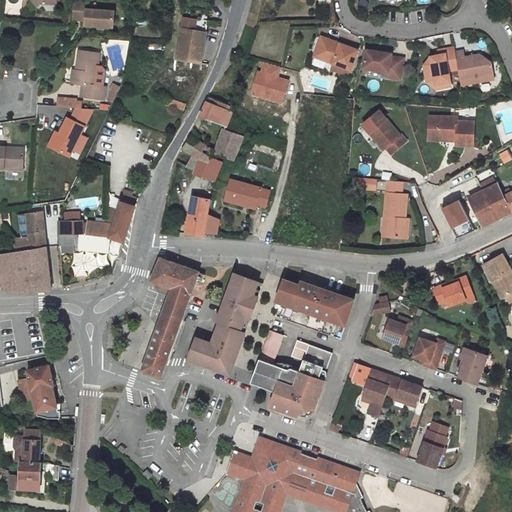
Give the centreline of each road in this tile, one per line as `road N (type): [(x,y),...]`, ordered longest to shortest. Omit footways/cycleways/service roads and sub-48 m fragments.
road 1 (residential): [(315,439),(435,480),(455,478),(467,464),(472,393),(347,349)]
road 2 (tertiary): [(140,246),(158,176),(213,77),(240,0)]
road 3 (unclassified): [(140,246),(368,264)]
road 4 (unclassified): [(368,264),(413,263),(511,224)]
road 5 (tertiary): [(92,366),(80,511)]
